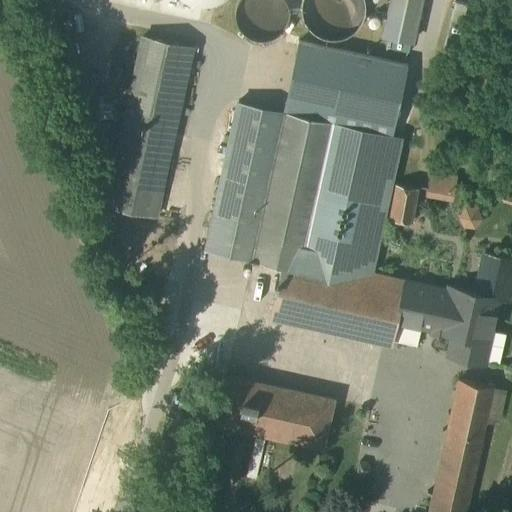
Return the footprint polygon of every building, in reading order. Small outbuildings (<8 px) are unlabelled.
[(240,0),(237,8),(237,17),(238,22),(242,30),(249,36),(259,39),(268,38),(276,34),(281,30),(285,23),(287,14),(286,7),(282,0),(240,0)] [(301,0),(301,1),(301,12),(305,22),(311,30),(320,36),(331,38),(339,38),(349,34),(357,27),(361,21),(364,10),(363,0),(301,0)] [(424,0),(391,0),(383,34),(414,42),(424,0)] [(193,52),(140,40),(100,210),(154,222),(193,52)] [(298,40),(282,112),(392,136),(407,64),(298,40)] [(282,112),(236,102),(205,248),(282,265),(271,316),(389,341),(393,322),(404,275),(376,269),(404,138),(392,136),(282,112)] [(511,301),(511,258),(484,253),(476,291),(404,275),(393,322),(450,335),(446,354),(486,362),(497,311),(488,309),(490,298),(511,303),(511,301)] [(333,399),(228,374),(215,425),(321,450),(333,399)] [(464,511),(493,389),(457,381),(425,511),(464,511)]
